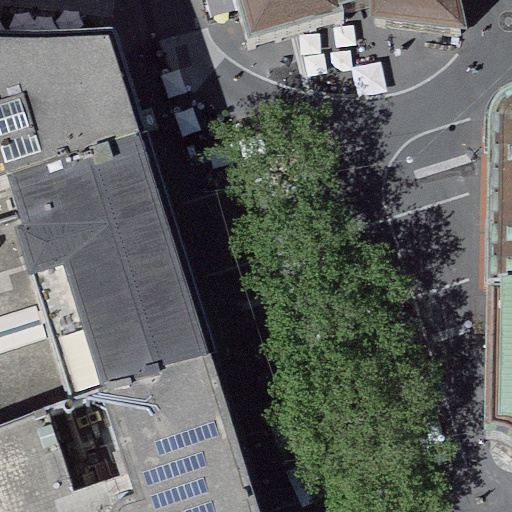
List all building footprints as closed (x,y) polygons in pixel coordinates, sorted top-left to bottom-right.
[(236,0),(254,54),(354,25),(352,18),(380,13),(382,29),(479,44),(467,0),(236,0)] [(0,45),(0,194),(15,190),(18,200),(165,155),(154,118),(131,48),(31,48),(0,45)] [(511,306),(511,111),(500,129),(502,212),(504,307),(511,306)] [(233,372),(165,155),(18,200),(27,224),(83,419),(233,372)] [(0,449),(83,419),(27,224),(18,200),(15,190),(0,194),(0,449)] [(511,306),(504,307),(500,455),(511,457),(511,306)] [(277,511),(233,372),(83,419),(0,449),(0,511),(277,511)]
